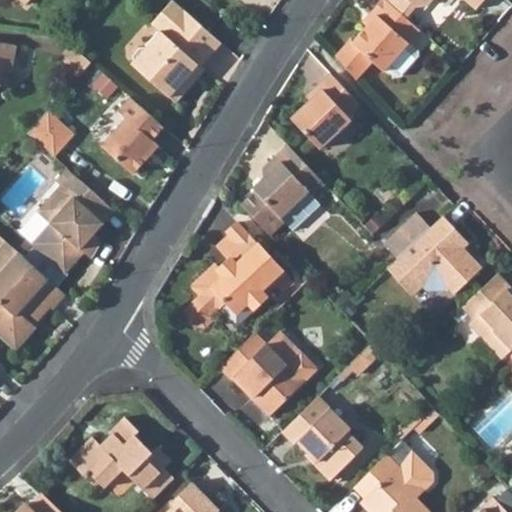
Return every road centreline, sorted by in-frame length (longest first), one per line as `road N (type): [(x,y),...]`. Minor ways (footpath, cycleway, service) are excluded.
road 1 (residential): [(116,320),(309,0)]
road 2 (residential): [(303,511),(116,320)]
road 3 (residential): [(511,210),(431,130),(511,36)]
road 4 (residential): [(0,455),(116,320)]
